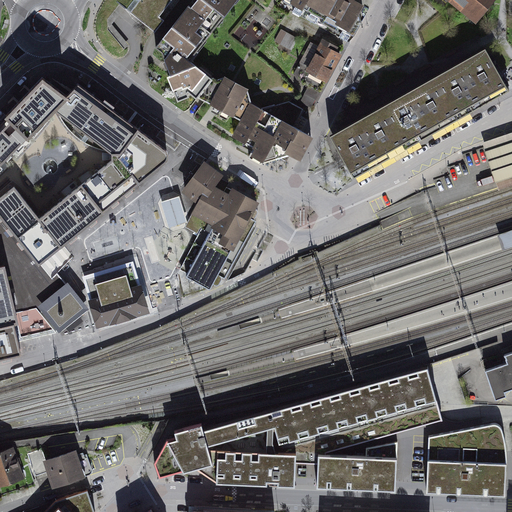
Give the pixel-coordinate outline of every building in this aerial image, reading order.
[(133,0),(126,10),(155,32),(164,20),(159,16),(172,0),(133,0)] [(184,12),(210,33),(216,25),(213,23),(219,15),(222,18),(235,3),(231,0),(197,0),(191,8),(189,6),(184,12)] [(282,0),(282,1),(291,6),(293,3),(308,11),(313,0),(282,0)] [(313,0),(308,11),(322,19),(320,22),(338,31),(339,28),(354,36),(361,22),(359,11),(362,5),(352,0),(313,0)] [(451,0),(476,20),(492,0),(451,0)] [(205,40),(210,33),(184,12),(156,47),(162,52),(171,74),(168,75),(178,100),(189,96),(187,93),(188,91),(197,98),(198,96),(209,83),(196,72),(199,68),(185,58),(201,37),(205,40)] [(294,36),(281,30),(275,41),(287,47),(294,36)] [(311,43),(294,74),(296,80),(308,86),(304,93),(315,99),(340,55),(333,51),(335,47),(323,41),(320,47),(311,43)] [(477,93),(502,78),(485,48),(459,62),(477,93)] [(451,107),(477,93),(459,62),(433,77),(451,107)] [(247,88),(225,77),(216,79),(213,77),(209,83),(198,96),(242,120),(234,135),(254,146),(249,156),(260,162),(290,153),(300,158),(311,136),(294,127),(303,109),(289,101),(262,109),(251,103),(247,88)] [(425,122),(451,107),(433,77),(407,91),(425,122)] [(509,90),(502,78),(477,93),(451,107),(425,122),(399,136),(373,151),(347,166),(354,178),(509,90)] [(8,117),(27,136),(54,109),(66,96),(42,79),(6,116),(8,117)] [(66,96),(54,109),(111,152),(121,151),(138,129),(78,84),(66,96)] [(399,136),(425,122),(407,91),(381,106),(399,136)] [(373,151),(399,136),(381,106),(356,120),(373,151)] [(0,125),(0,164),(27,136),(8,117),(0,125)] [(347,166),(373,151),(356,120),(330,135),(343,159),(347,166)] [(121,159),(138,182),(166,160),(167,157),(168,154),(167,152),(166,150),(138,129),(121,151),(111,152),(111,159),(121,159)] [(511,132),(482,143),(498,191),(511,186),(511,132)] [(81,183),(103,210),(138,182),(121,159),(111,159),(81,183)] [(253,207),(256,203),(233,190),(216,181),(220,175),(205,163),(185,190),(200,201),(197,207),(186,227),(197,233),(200,227),(203,228),(181,269),(188,272),(186,276),(192,279),(191,280),(193,281),(194,280),(209,288),(212,283),(215,285),(216,285),(217,285),(218,284),(219,284),(222,279),(221,276),(224,278),(245,237),(256,220),(253,218),(254,218),(255,218),(255,217),(258,212),(258,211),(258,210),(257,210),(257,209),(253,207)] [(39,217),(60,244),(103,210),(81,183),(39,217)] [(14,186),(0,197),(0,213),(39,262),(60,244),(39,217),(14,186)] [(187,222),(179,195),(160,201),(168,228),(187,222)] [(503,253),(511,249),(511,229),(496,234),(503,253)] [(146,259),(133,263),(147,310),(160,306),(146,259)] [(147,310),(133,263),(84,278),(98,325),(147,310)] [(0,324),(14,321),(17,321),(4,264),(0,265),(0,324)] [(41,304),(62,330),(83,313),(84,306),(67,284),(41,304)] [(0,324),(0,356),(21,352),(14,321),(0,324)] [(485,360),(499,354),(495,342),(480,348),(485,360)] [(511,351),(505,354),(508,363),(486,370),(494,395),(511,389),(511,351)] [(203,428),(208,448),(274,430),(279,446),(437,403),(427,366),(203,428)] [(296,454),(296,464),(317,465),(318,455),(326,455),(326,454),(442,421),(437,403),(279,446),(278,454),(296,454)] [(426,495),(505,498),(505,496),(507,459),(507,452),(506,447),(505,442),(503,432),(502,429),(501,426),(499,424),(496,423),(493,423),(428,436),(426,492),(426,495)] [(183,476),(197,472),(213,467),(209,452),(208,448),(203,428),(201,424),(174,432),(175,437),(167,440),(167,444),(182,473),(183,476)] [(167,444),(167,440),(154,465),(159,479),(182,473),(167,444)] [(316,490),(396,493),(396,491),(398,441),(366,447),(366,456),(326,455),(318,455),(317,465),(317,488),(316,490)] [(11,449),(0,452),(0,485),(21,478),(11,449)] [(29,454),(35,471),(48,467),(42,450),(29,454)] [(92,472),(86,454),(76,457),(74,452),(48,461),(55,484),(92,472)] [(216,484),(217,452),(209,452),(213,467),(197,472),(216,484)] [(296,464),(296,454),(278,454),(217,452),(216,484),(216,486),(295,489),(295,487),(296,464)] [(94,511),(88,490),(55,501),(43,511),(94,511)]
